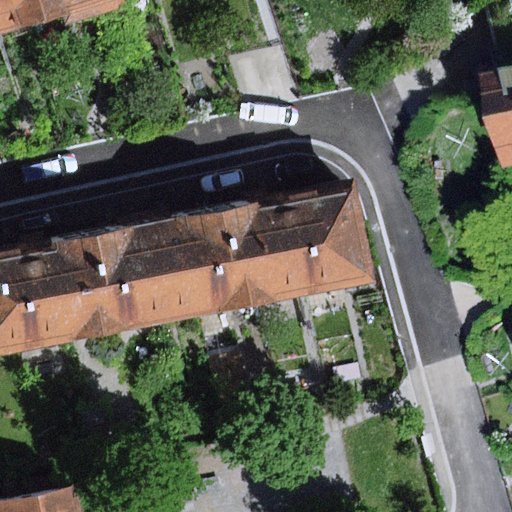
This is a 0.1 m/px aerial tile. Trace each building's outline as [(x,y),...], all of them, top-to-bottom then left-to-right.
[(0,0),(0,37),(48,23),(41,0),(0,0)] [(112,11),(108,0),(41,0),(48,23),(65,18),(68,25),(112,11)] [(108,0),(112,11),(131,6),(129,0),(108,0)] [(511,3),(482,10),(493,59),(511,54),(511,3)] [(511,66),(483,73),(504,168),(511,165),(511,66)] [(250,290),(345,271),(325,172),(230,190),(250,290)] [(230,190),(135,209),(155,309),(250,290),(230,190)] [(135,209),(35,230),(55,329),(155,309),(135,209)] [(35,230),(0,236),(0,340),(55,329),(35,230)] [(96,406),(75,411),(79,433),(101,429),(96,406)] [(53,511),(47,482),(0,491),(0,511),(53,511)]
